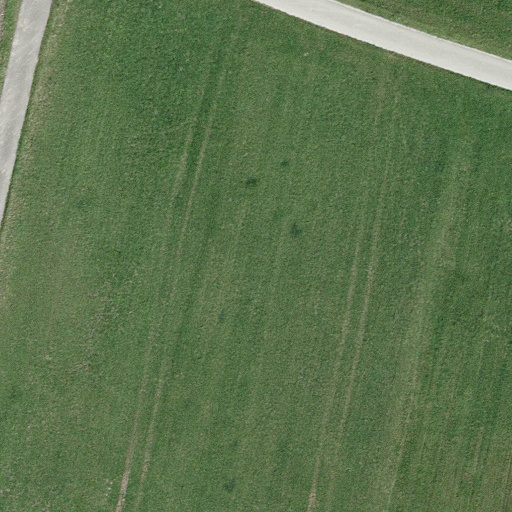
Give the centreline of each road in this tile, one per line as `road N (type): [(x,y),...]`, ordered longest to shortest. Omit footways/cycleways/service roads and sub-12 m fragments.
road 1 (track): [(297,0),(421,54),(511,82)]
road 2 (track): [(0,168),(41,0)]
